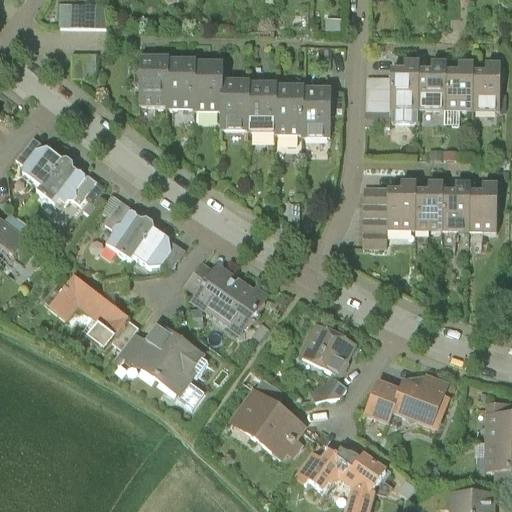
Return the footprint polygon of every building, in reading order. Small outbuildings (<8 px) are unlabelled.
[(106,12),(59,12),(59,34),(106,34),(106,12)] [(98,63),(72,63),(72,83),(98,83),(98,63)] [(135,112),(164,115),(168,66),(155,65),(139,64),(135,112)] [(164,115),(193,117),(197,69),(181,67),(168,66),(164,115)] [(210,70),(197,69),(193,117),(222,119),(224,88),(225,71),(210,70)] [(394,84),(394,115),(420,115),(420,72),(412,72),(393,72),(394,84)] [(420,72),(420,115),(447,115),(447,72),(438,72),(420,72)] [(447,72),(447,115),(474,115),(474,72),(466,72),(447,72)] [(474,72),(474,115),(500,115),(500,72),(494,72),(474,72)] [(393,136),(394,115),(394,84),(367,83),(365,135),(393,136)] [(220,137),(247,139),(251,90),(238,89),(224,88),(222,119),(220,137)] [(247,139),(275,141),(278,92),(264,91),(251,90),(247,139)] [(275,141),(302,143),(305,94),(292,93),(278,92),(275,141)] [(320,95),(305,94),(302,143),(329,145),(332,100),(333,96),(320,95)] [(332,100),(332,121),(341,121),(341,100),(332,100)] [(17,182),(40,200),(64,167),(42,150),(17,182)] [(94,190),(64,167),(40,200),(69,222),(94,190)] [(390,194),(389,237),(416,237),(416,188),(400,188),(389,188),(390,194)] [(416,188),(416,237),(443,237),(443,188),(426,188),(416,188)] [(443,188),(443,237),(470,237),(471,188),(453,188),(443,188)] [(471,188),(470,237),(497,237),(498,188),(481,188),(471,188)] [(389,237),(390,194),(364,193),(363,253),(388,254),(389,237)] [(99,244),(125,264),(150,232),(124,212),(99,244)] [(0,289),(30,249),(0,227),(0,289)] [(175,252),(150,232),(125,264),(132,270),(146,274),(158,274),(175,252)] [(266,299),(217,268),(213,274),(204,268),(185,291),(197,300),(192,309),(241,339),(266,299)] [(141,331),(75,280),(47,315),(113,366),(118,361),(135,338),(141,331)] [(317,327),(293,366),(336,391),(359,351),(317,327)] [(182,403),(208,363),(157,330),(147,345),(131,370),(182,403)] [(135,338),(118,361),(131,370),(147,345),(135,338)] [(391,416),(434,434),(453,387),(425,376),(419,390),(404,384),(400,392),(391,416)] [(385,429),(391,416),(400,392),(379,383),(364,421),(385,429)] [(311,433),(259,394),(232,429),(285,469),(311,433)] [(510,408),(488,408),(488,419),(510,420),(510,408)] [(488,419),(487,447),(511,447),(511,419),(510,420),(488,419)] [(321,459),(312,453),(294,479),(319,497),(329,483),(349,494),(344,511),(371,511),(381,476),(328,447),(321,459)] [(487,447),(475,447),(474,475),(486,475),(487,447)] [(511,447),(487,447),(486,475),(497,475),(511,475),(511,447)] [(511,475),(497,475),(496,487),(511,487),(511,475)] [(492,511),(493,499),(451,499),(451,511),(492,511)]
